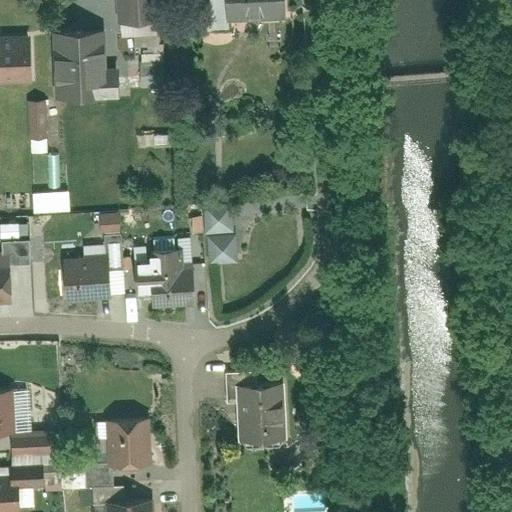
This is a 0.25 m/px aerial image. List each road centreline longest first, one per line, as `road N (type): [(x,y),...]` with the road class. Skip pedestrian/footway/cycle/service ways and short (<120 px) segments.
road 1 (residential): [(187,339),(263,321),(307,284),(326,253),(337,205),(321,0)]
road 2 (residential): [(495,0),(511,338)]
road 3 (residential): [(0,328),(187,339)]
road 4 (residential): [(187,339),(181,374),(188,511)]
